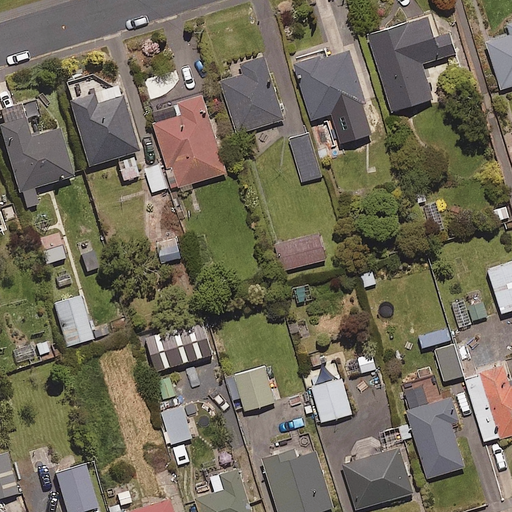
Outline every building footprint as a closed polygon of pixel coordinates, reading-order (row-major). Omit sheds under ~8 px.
[(451,36),(436,40),(429,19),(369,37),(393,114),(434,102),(423,66),(457,56),(451,36)] [(501,91),(511,87),(511,24),(506,26),(509,34),(486,41),(501,91)] [(351,52),(328,59),(326,54),(294,63),(312,123),(367,106),(351,52)] [(238,136),(284,122),(265,59),(242,66),(245,76),(222,83),(238,136)] [(88,170),(138,154),(119,90),(68,105),(88,170)] [(178,190),(227,174),(203,98),(179,105),(183,118),(154,127),(167,169),(171,168),(178,190)] [(57,134),(30,142),(20,110),(0,115),(0,137),(23,211),(37,206),(33,192),(72,179),(57,134)] [(304,184),(322,178),(309,135),(291,141),(304,184)] [(153,194),(167,190),(160,166),(146,171),(153,194)] [(67,258),(59,232),(39,238),(47,264),(67,258)] [(284,271),(326,262),(320,236),(278,246),(284,271)] [(161,264),(181,260),(177,239),(157,243),(161,264)] [(94,250),(82,255),(88,272),(101,268),(94,250)] [(503,315),(511,311),(511,262),(489,270),(503,315)] [(488,316),(480,298),(455,310),(464,327),(488,316)] [(68,349),(92,341),(79,299),(55,307),(68,349)] [(155,374),(213,357),(202,320),(144,337),(155,374)] [(446,382),(463,377),(455,346),(437,351),(446,382)] [(377,374),(372,355),(358,358),(364,378),(377,374)] [(322,424),(352,415),(338,365),(308,374),(322,424)] [(511,385),(506,366),(466,378),(486,445),(511,436),(511,385)] [(246,413),(276,404),(266,369),(236,378),(246,413)] [(163,400),(175,397),(171,377),(159,380),(163,400)] [(452,428),(460,426),(451,399),(407,413),(429,480),(465,468),(452,428)] [(197,420),(187,422),(184,408),(162,413),(169,445),(201,438),(197,420)] [(328,511),(334,510),(311,435),(292,440),(295,452),(265,461),(280,511),(328,511)] [(358,511),(413,495),(400,450),(345,466),(358,511)] [(200,511),(251,511),(233,454),(206,462),(216,494),(197,500),(200,511)] [(0,501),(17,497),(6,457),(0,458),(0,501)] [(65,511),(93,511),(97,511),(84,468),(55,477),(65,511)]
